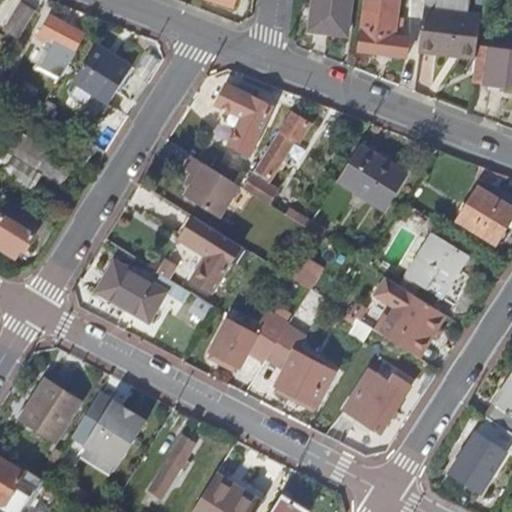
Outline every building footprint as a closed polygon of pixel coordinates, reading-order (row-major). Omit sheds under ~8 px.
[(313,0),(310,24),(346,29),(349,0),(313,0)] [(365,0),(360,46),(408,54),(411,34),(395,32),(399,0),(365,0)] [(35,9),(21,1),(4,29),(17,37),(35,9)] [(426,1),(420,44),(452,48),(453,43),(476,46),(477,40),(481,8),(426,1)] [(60,67),(65,72),(77,53),(75,51),(84,36),(52,14),(41,31),(62,45),(55,57),(62,62),(60,67)] [(476,46),(472,79),(484,80),(489,41),(477,40),(476,46)] [(511,43),(489,41),(484,80),(511,83),(511,43)] [(75,82),(109,104),(133,67),(98,46),(75,82)] [(225,84),(216,103),(242,116),(229,145),(249,154),(271,107),(225,84)] [(310,124),(290,112),(279,129),(282,131),(258,169),(272,178),(295,139),(299,141),(310,124)] [(406,173),(360,145),(339,179),(366,196),(385,208),(406,173)] [(8,161),(13,154),(5,149),(0,156),(8,161)] [(48,151),(40,164),(65,181),(73,167),(48,151)] [(228,223),(249,191),(246,189),(244,188),(201,161),(193,174),(206,182),(194,201),(228,223)] [(269,183),(272,178),(258,169),(255,174),(269,183)] [(280,190),(269,183),(255,174),(246,189),(249,191),(271,205),(280,190)] [(511,218),(511,205),(480,186),(457,220),(495,243),(511,218)] [(11,203),(0,219),(0,246),(16,256),(22,247),(26,249),(43,222),(11,203)] [(212,290),(241,248),(194,217),(180,239),(195,249),(197,247),(210,256),(195,278),(212,290)] [(432,233),(399,285),(413,294),(420,283),(443,298),(452,283),(461,288),(468,276),(456,269),(465,255),(432,233)] [(301,260),(305,263),(321,237),(317,234),(301,260)] [(149,322),(167,291),(115,260),(96,292),(149,322)] [(301,260),(289,279),(306,291),(309,292),(321,273),(305,263),(301,260)] [(376,294),(396,307),(387,321),(378,337),(409,357),(421,339),(427,343),(445,314),(413,294),(399,285),(386,277),(376,294)] [(229,319),(212,352),(216,354),(228,360),(241,367),(249,351),(265,359),(268,355),(286,325),(287,323),(270,312),(258,334),(229,319)] [(373,334),(378,337),(387,321),(382,318),(373,334)] [(304,334),(286,325),(268,355),(288,365),(278,386),(317,406),(334,372),(296,352),(304,334)] [(225,365),(228,360),(216,354),(213,359),(225,365)] [(402,379),(394,373),(388,381),(369,368),(342,410),(378,434),(405,392),(398,387),(402,379)] [(511,377),(509,382),(504,391),(495,404),(494,404),(485,417),(511,433),(511,377)] [(501,389),(504,391),(509,382),(506,380),(501,389)] [(24,419),(56,440),(81,400),(48,381),(24,419)] [(147,420),(101,392),(73,438),(90,447),(113,462),(120,465),(147,420)] [(450,473),(480,492),(505,452),(475,434),(450,473)] [(151,491),(165,499),(198,445),(184,437),(151,491)] [(108,470),(113,462),(90,447),(84,456),(108,470)] [(0,511),(20,511),(22,510),(24,511),(26,511),(40,489),(55,497),(59,489),(47,481),(45,480),(27,469),(25,468),(23,472),(0,457),(0,511)] [(68,482),(53,472),(47,481),(59,489),(63,491),(68,482)] [(258,511),(265,503),(218,474),(194,511),(258,511)] [(308,511),(309,511),(282,495),(270,511),(308,511)]
